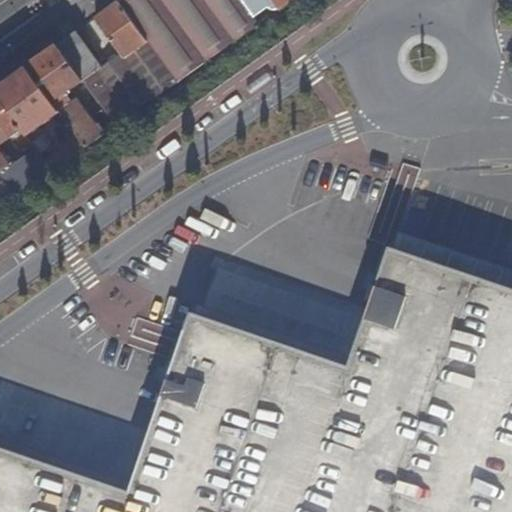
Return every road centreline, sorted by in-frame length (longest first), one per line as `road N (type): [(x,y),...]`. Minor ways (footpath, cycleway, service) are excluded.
road 1 (unknown): [(377,511),(450,291)]
road 2 (unknown): [(261,359),(209,511)]
road 3 (unknown): [(335,378),(288,511)]
road 4 (unknown): [(511,382),(469,511)]
